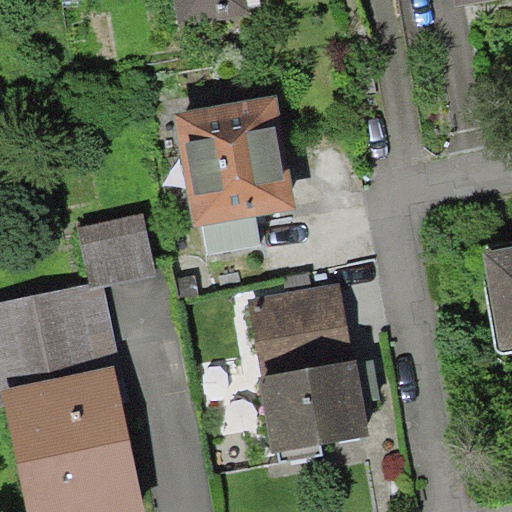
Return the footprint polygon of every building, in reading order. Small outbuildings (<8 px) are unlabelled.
[(174,0),(179,27),(249,15),(248,7),(246,0),(174,0)] [(277,95),(174,112),(194,227),(203,225),(255,216),(296,209),(286,149),(277,95)] [(79,227),(91,284),(92,290),(103,287),(156,275),(143,213),(79,227)] [(255,216),(203,225),(207,253),(260,244),(255,216)] [(511,245),(483,251),(500,348),(511,345),(511,245)] [(339,283),(249,298),(262,376),(353,360),(339,283)] [(91,284),(0,303),(0,405),(6,404),(2,390),(114,366),(120,364),(103,287),(92,290),(91,284)] [(262,376),(259,376),(272,452),(278,451),(320,444),(369,435),(363,401),(357,363),(356,359),(353,360),(262,376)] [(374,360),(357,363),(363,401),(380,398),(374,360)] [(144,511),(114,366),(2,390),(6,404),(27,511),(144,511)] [(322,455),(320,444),(278,451),(280,462),(322,455)]
